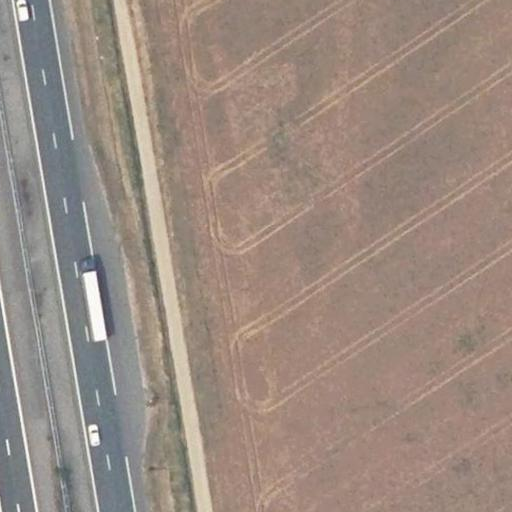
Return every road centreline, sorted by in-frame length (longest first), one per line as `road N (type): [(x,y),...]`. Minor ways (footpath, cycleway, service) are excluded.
road 1 (motorway): [(118,511),(32,0)]
road 2 (track): [(120,0),(204,511)]
